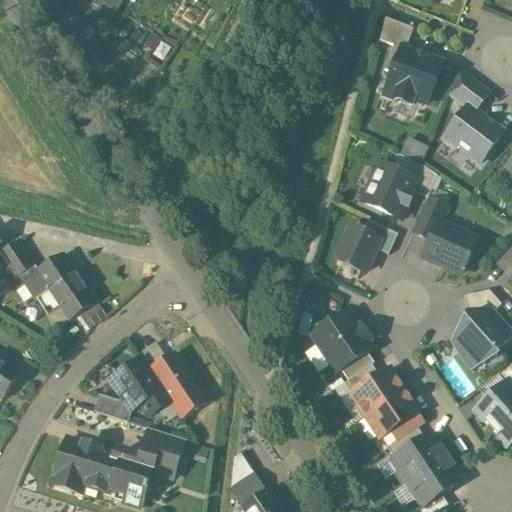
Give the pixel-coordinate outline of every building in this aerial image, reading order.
[(122,4),(115,0),(96,0),(94,5),(94,6),(95,4),(113,16),(113,17),(114,17),(122,4)] [(158,51),(165,36),(130,19),(122,34),(158,51)] [(413,31),(386,21),(380,43),(393,48),(394,47),(406,51),(413,31)] [(406,51),(394,47),(393,48),(384,72),(393,76),(385,97),(411,107),(414,98),(429,103),(443,66),(406,51)] [(489,96),(459,73),(449,97),(467,111),(468,110),(475,115),(489,96)] [(475,115),(468,110),(467,111),(445,140),(480,166),(503,136),(475,115)] [(438,178),(423,168),(411,163),(404,178),(417,184),(413,194),(428,200),(438,178)] [(404,178),(380,167),(363,204),(401,221),(406,209),(407,209),(413,197),(412,197),(413,194),(417,184),(404,178)] [(427,202),(412,234),(432,243),(439,227),(440,227),(448,211),(427,202)] [(398,237),(368,222),(363,235),(380,243),(376,251),(389,257),(398,237)] [(440,227),(439,227),(432,243),(425,259),(461,276),(476,243),(440,227)] [(351,229),(336,262),(365,275),(376,251),(380,243),(363,235),(351,229)] [(4,252),(0,254),(0,256),(6,265),(16,281),(21,278),(36,301),(49,293),(36,274),(38,273),(18,243),(4,252)] [(95,306),(62,256),(38,273),(36,274),(49,293),(69,322),(69,323),(95,306)] [(69,322),(49,293),(36,301),(56,331),(69,322)] [(489,293),(464,299),(469,318),(489,313),(492,316),(502,307),(489,293)] [(489,313),(469,318),(454,343),(466,356),(471,352),(483,365),(498,359),(496,354),(511,339),(511,338),(492,316),(489,313)] [(356,331),(346,316),(314,337),(321,347),(320,347),(323,353),(327,360),(332,365),(333,365),(338,373),(341,371),(367,354),(370,352),(366,345),(370,343),(361,328),(356,331)] [(367,354),(341,371),(349,383),(372,367),(375,365),(367,354)] [(149,372),(171,404),(182,421),(208,404),(175,355),(149,372)] [(142,361),(111,382),(123,401),(132,413),(141,407),(149,419),(171,404),(149,372),(142,361)] [(19,376),(0,363),(0,400),(2,402),(19,376)] [(349,383),(345,386),(352,397),(380,379),(372,367),(349,383)] [(380,379),(352,397),(366,418),(404,393),(390,372),(380,379)] [(511,388),(509,385),(476,414),(507,449),(511,443),(511,388)] [(404,393),(366,418),(380,439),(390,433),(417,415),(418,414),(404,393)] [(119,403),(99,397),(94,414),(129,425),(132,413),(123,401),(119,403)] [(417,415),(390,433),(397,444),(397,445),(418,431),(425,426),(417,415)] [(184,442),(150,431),(139,464),(140,464),(138,470),(172,481),(184,442)] [(418,431),(397,445),(397,444),(388,450),(395,461),(425,441),(418,431)] [(395,461),(392,463),(398,473),(396,475),(405,489),(447,460),(439,448),(434,452),(427,440),(425,441),(395,461)] [(123,458),(67,441),(53,486),(80,495),(83,486),(115,496),(113,502),(140,510),(146,492),(147,493),(148,489),(123,481),(124,478),(118,476),(121,468),(130,471),(133,469),(136,461),(134,457),(128,455),(123,458)] [(447,460),(405,489),(413,501),(416,499),(422,508),(422,509),(441,497),(457,486),(450,475),(455,471),(447,460)] [(146,505),(158,508),(161,495),(155,494),(159,478),(153,477),(146,505)] [(280,511),(267,493),(241,510),(242,511),(280,511)] [(422,508),(416,511),(442,511),(448,508),(441,497),(422,509),(422,508)]
